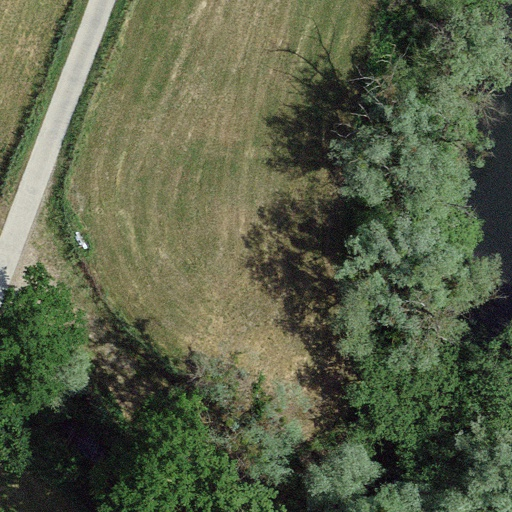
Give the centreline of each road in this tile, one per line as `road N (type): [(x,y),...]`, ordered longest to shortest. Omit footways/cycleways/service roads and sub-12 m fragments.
road 1 (track): [(27,218),(134,385),(271,511)]
road 2 (track): [(0,294),(107,0)]
